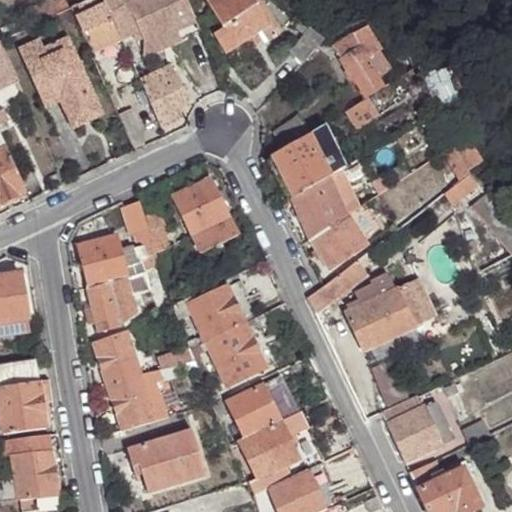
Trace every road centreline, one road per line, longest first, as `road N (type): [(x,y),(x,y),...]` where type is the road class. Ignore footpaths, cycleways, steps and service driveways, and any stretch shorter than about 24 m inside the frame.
road 1 (residential): [(407,511),(223,140),(46,216)]
road 2 (residential): [(46,216),(90,511)]
